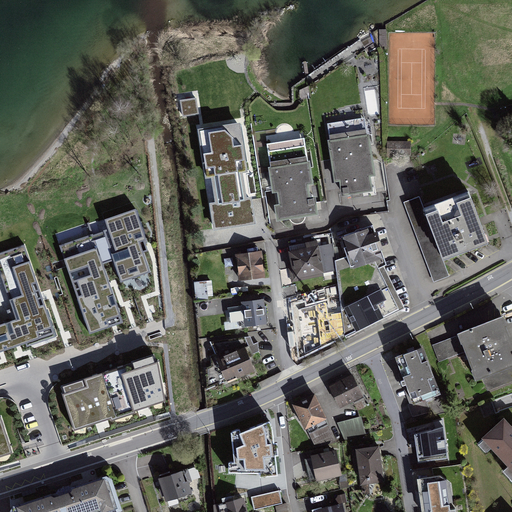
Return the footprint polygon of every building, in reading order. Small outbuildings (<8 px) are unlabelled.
[(198,99),(180,101),(182,117),(200,114),(198,99)] [(370,116),(326,123),(336,193),(381,186),(370,116)] [(241,124),(202,130),(208,171),(212,170),(217,203),(212,204),(216,230),(258,224),(254,197),(248,198),(244,168),(248,167),(241,124)] [(309,140),(264,147),(275,217),(319,210),(309,140)] [(412,140),(390,141),(390,153),(412,153),(412,140)] [(446,261),(488,245),(468,191),(425,206),(446,261)] [(89,338),(125,327),(106,267),(113,265),(120,287),(153,277),(144,249),(152,246),(140,209),(104,220),(108,233),(61,248),(89,338)] [(344,235),(353,266),(384,257),(374,226),(344,235)] [(289,247),(294,279),(326,274),(320,241),(289,247)] [(0,357),(59,339),(28,244),(0,253),(0,278),(14,321),(0,325),(0,357)] [(262,253),(236,255),(237,276),(264,275),(262,253)] [(390,290),(345,312),(351,337),(401,311),(390,290)] [(264,300),(243,302),(245,325),(267,323),(264,300)] [(331,314),(298,328),(308,352),(341,337),(331,314)] [(511,337),(504,314),(458,330),(476,378),(511,364),(511,337)] [(423,343),(394,353),(411,400),(440,389),(423,343)] [(256,372),(245,348),(219,359),(229,383),(256,372)] [(59,387),(75,437),(173,406),(157,357),(59,387)] [(357,373),(329,387),(341,412),(369,399),(357,373)] [(316,393),(293,403),(310,446),(334,436),(316,393)] [(0,462),(16,457),(0,411),(0,462)] [(273,416),(248,423),(256,452),(281,445),(273,416)] [(360,416),(338,422),(346,439),(365,433),(360,416)] [(511,424),(509,422),(486,444),(511,471),(511,424)] [(443,424),(419,427),(422,451),(447,448),(443,424)] [(380,443),(353,447),(358,482),(384,479),(380,443)] [(337,450),(310,455),(315,482),(343,476),(337,450)] [(220,497),(222,511),(244,511),(227,456),(209,461),(214,498),(220,497)] [(185,467),(158,475),(166,502),(193,494),(185,467)] [(454,511),(449,474),(420,478),(425,511),(454,511)] [(124,511),(113,475),(8,507),(9,511),(124,511)] [(282,488),(246,497),(250,509),(286,501),(282,488)] [(347,511),(345,501),(315,508),(315,511),(347,511)]
